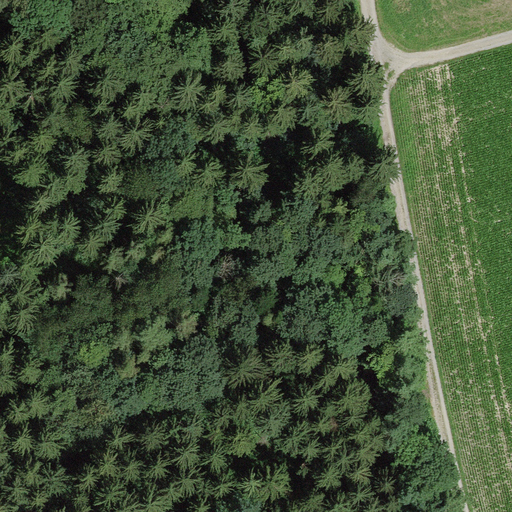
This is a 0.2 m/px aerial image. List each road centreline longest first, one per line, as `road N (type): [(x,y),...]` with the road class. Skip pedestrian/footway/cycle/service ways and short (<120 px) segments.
road 1 (track): [(380,70),(438,380),(475,511)]
road 2 (track): [(511,35),(380,70)]
